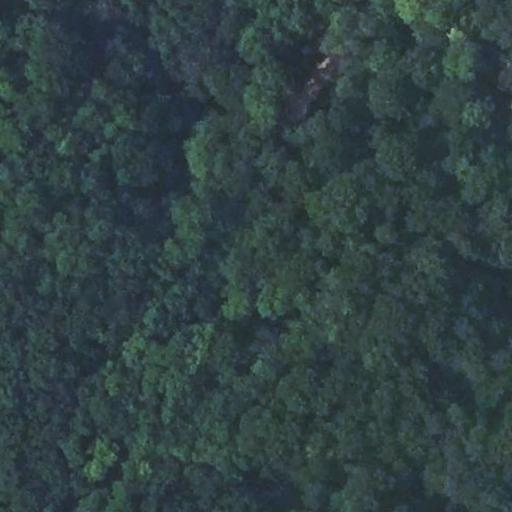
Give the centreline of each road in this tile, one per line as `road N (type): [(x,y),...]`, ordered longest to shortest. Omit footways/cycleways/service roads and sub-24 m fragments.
road 1 (track): [(396,0),(284,136),(124,224),(0,274)]
road 2 (track): [(0,191),(60,131),(138,0)]
